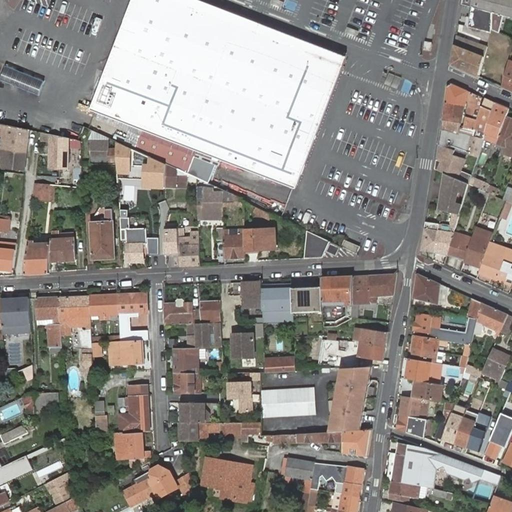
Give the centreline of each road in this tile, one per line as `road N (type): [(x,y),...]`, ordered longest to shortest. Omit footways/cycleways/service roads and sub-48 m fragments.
road 1 (residential): [(410,262),(155,277)]
road 2 (residential): [(410,262),(441,74)]
road 3 (residential): [(380,428),(410,262)]
road 4 (residential): [(155,277),(163,444)]
road 5 (residential): [(155,277),(0,284)]
road 6 (residential): [(380,428),(511,475)]
